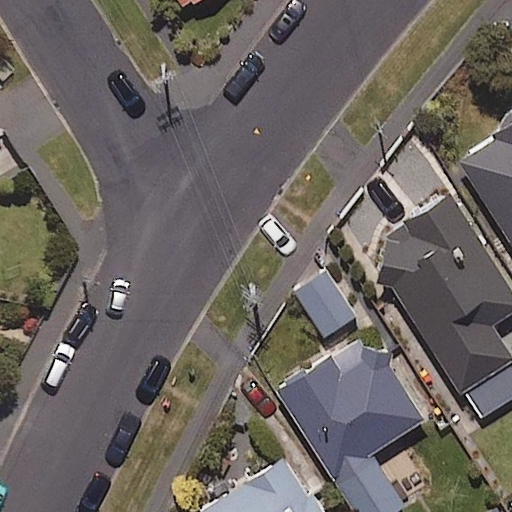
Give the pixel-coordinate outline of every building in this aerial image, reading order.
[(511,124),(464,155),(511,232),(511,124)] [(511,315),(511,281),(458,193),(371,246),(477,421),(511,399),(511,348),(497,324),(511,315)] [(361,313),(330,269),(298,292),(329,335),(361,313)] [(377,452),(429,419),(373,331),(282,388),(360,511),(398,511),(410,504),(377,452)] [(335,511),(318,487),(313,491),(289,455),(204,511),(335,511)]
